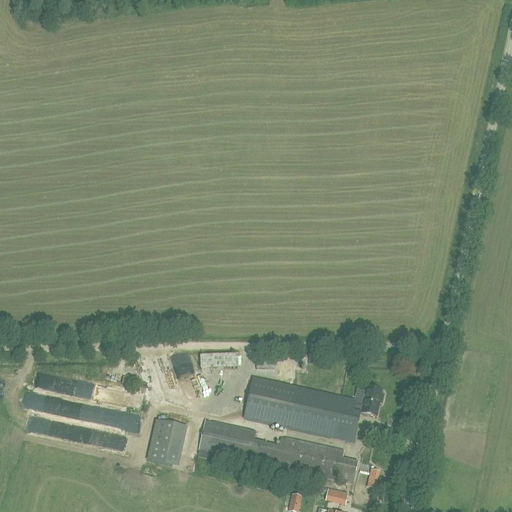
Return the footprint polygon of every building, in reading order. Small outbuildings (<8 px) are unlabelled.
[(158,380),(157,362),(146,362),(148,400),(159,399),(158,388),(163,388),(163,380),(158,380)] [(253,379),(244,420),(346,443),(351,444),(358,413),(361,414),(376,417),(379,404),(382,404),(384,396),(381,395),(382,391),(367,388),(366,392),(363,408),(354,406),(355,402),(253,379)] [(149,462),(181,468),(188,428),(156,422),(149,462)] [(205,422),(199,451),(337,481),(344,452),(284,439),(283,448),(252,442),(254,433),(205,422)] [(369,481),(376,483),(378,474),(371,472),(369,481)] [(327,495),(326,501),(325,502),(332,504),(335,492),(328,490),(327,495)] [(289,511),(297,511),(300,498),(292,496),(288,511),(289,511)]
